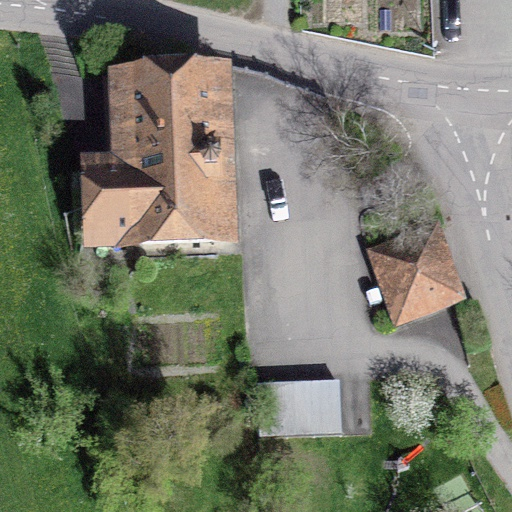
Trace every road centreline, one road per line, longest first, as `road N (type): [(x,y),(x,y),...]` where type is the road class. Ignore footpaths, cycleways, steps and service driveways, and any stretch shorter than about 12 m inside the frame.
road 1 (tertiary): [(480,93),(104,13),(17,3)]
road 2 (unclassified): [(511,304),(482,174),(480,93)]
